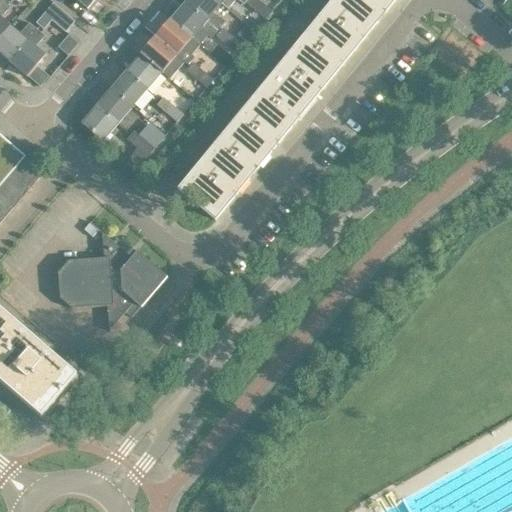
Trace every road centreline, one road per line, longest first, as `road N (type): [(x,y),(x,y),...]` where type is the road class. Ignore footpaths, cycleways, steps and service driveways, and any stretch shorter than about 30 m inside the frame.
road 1 (unclassified): [(104,496),(237,325),(302,256),(419,157),(511,96)]
road 2 (residential): [(213,253),(423,0)]
road 3 (residential): [(213,253),(181,253),(32,126)]
road 4 (residential): [(32,126),(142,0)]
